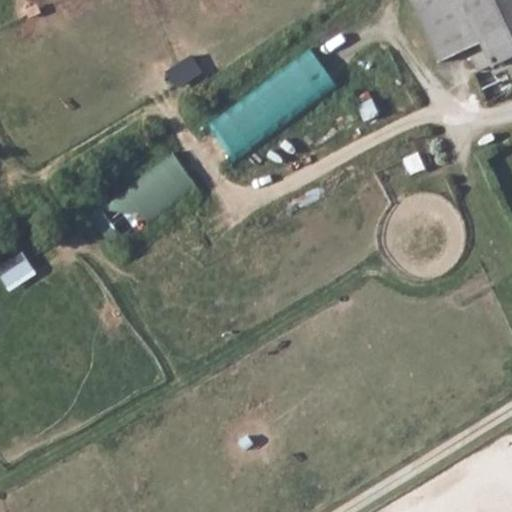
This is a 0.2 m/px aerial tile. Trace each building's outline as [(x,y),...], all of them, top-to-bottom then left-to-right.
[(511,0),(410,0),(439,60),(479,42),(483,51),(472,56),(478,69),(489,64),(489,65),(511,54),(511,0)] [(228,170),(341,87),(315,50),(201,133),(228,170)] [(178,86),(203,70),(194,56),(169,72),(178,86)] [(116,247),(203,192),(181,158),(94,212),(116,247)] [(0,265),(0,267),(10,287),(37,274),(27,253),(0,265)]
